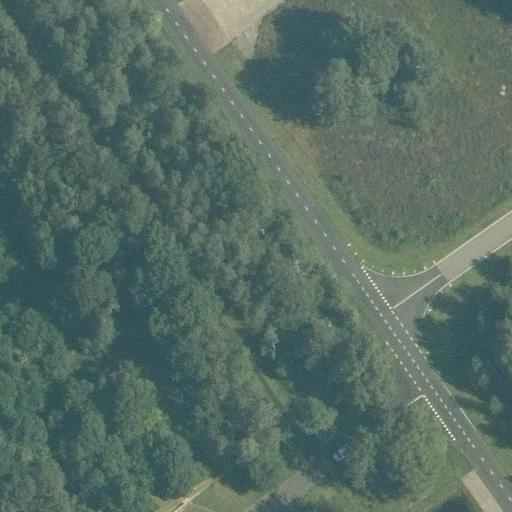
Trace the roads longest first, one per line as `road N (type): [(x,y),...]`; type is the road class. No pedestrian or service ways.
road 1 (unclassified): [(157,0),(431,388)]
road 2 (unclassified): [(269,504),(431,388)]
road 3 (unclassified): [(431,388),(511,504)]
